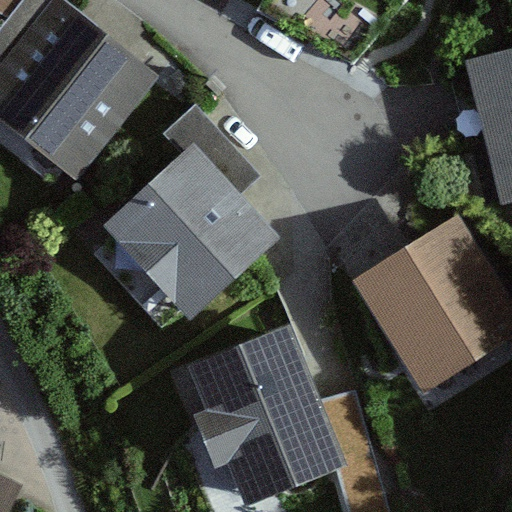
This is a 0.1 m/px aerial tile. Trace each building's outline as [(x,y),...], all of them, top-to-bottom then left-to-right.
[(296,0),(262,0),(255,12),(281,27),(296,0)] [(394,15),(376,0),(367,0),(333,42),(356,61),(394,15)] [(0,104),(71,161),(138,76),(61,16),(0,93),(0,104)] [(511,63),(453,78),(469,146),(508,136),(511,151),(511,63)] [(121,225),(192,303),(262,238),(191,161),(121,225)] [(401,346),(423,380),(511,324),(511,323),(466,251),(446,235),(361,289),(389,354),(401,346)] [(285,336),(200,370),(217,413),(199,420),(216,461),(234,453),(251,496),(336,461),(285,336)] [(328,402),(355,497),(384,489),(357,394),(328,402)]
